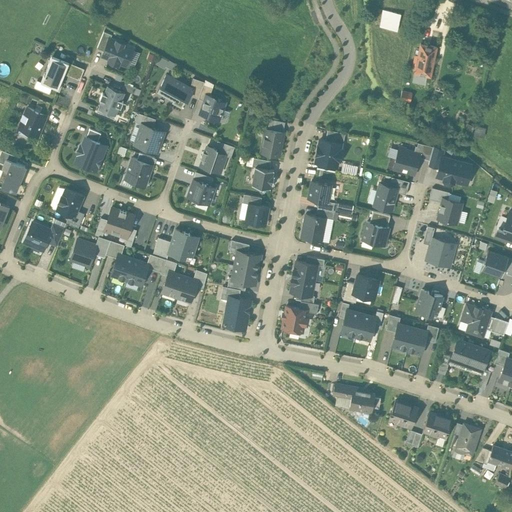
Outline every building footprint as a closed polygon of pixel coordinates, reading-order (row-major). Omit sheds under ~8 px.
[(390,11),(382,9),(378,26),(386,28),(390,11)] [(401,13),(390,11),(386,28),(397,30),(401,13)] [(110,37),(111,38),(112,34),(104,31),(97,47),(105,50),(110,37)] [(111,38),(110,37),(105,50),(103,55),(109,58),(109,59),(119,63),(119,62),(126,65),(133,47),(111,38)] [(437,46),(421,43),(414,72),(430,76),(437,46)] [(48,64),(48,65),(51,58),(68,65),(69,62),(52,55),(48,64)] [(156,63),(171,67),(173,60),(158,56),(156,63)] [(68,65),(51,58),(48,65),(49,65),(45,74),(42,81),(52,85),(52,86),(58,89),(62,81),(60,80),(63,73),(65,74),(68,65)] [(84,68),(69,62),(68,65),(65,74),(80,80),(84,68)] [(190,86),(167,73),(161,84),(157,92),(173,100),(172,102),(182,107),(186,100),(185,99),(186,98),(188,98),(190,95),(193,88),(190,86)] [(41,82),(52,86),(52,85),(42,81),(45,74),(44,74),(41,82)] [(205,81),(193,77),(190,86),(193,88),(190,95),(199,98),(204,84),(205,81)] [(64,82),(62,81),(58,89),(52,86),(51,88),(60,92),(64,82)] [(125,83),(123,88),(134,93),(136,87),(125,83)] [(213,87),(204,84),(199,98),(204,100),(206,94),(210,95),(213,87)] [(102,99),(98,108),(116,114),(119,106),(121,107),(124,101),(121,100),(125,92),(108,85),(104,93),(102,92),(100,99),(102,99)] [(412,93),(402,91),(400,99),(410,101),(412,93)] [(210,95),(206,94),(204,100),(200,113),(219,119),(225,101),(210,95)] [(50,103),(39,98),(37,104),(42,106),(48,108),(50,103)] [(40,112),(27,107),(25,113),(24,113),(25,114),(22,120),(21,120),(21,121),(22,121),(19,127),(38,135),(46,114),(45,114),(48,108),(42,106),(40,112)] [(142,123),(153,127),(156,118),(139,112),(136,121),(141,124),(142,123)] [(141,124),(135,143),(157,152),(164,131),(153,127),(142,123),(141,124)] [(101,132),(90,128),(86,136),(98,141),(101,132)] [(283,131),(266,128),(265,136),(264,136),(265,137),(263,138),(262,141),(263,143),(265,145),(263,152),(278,155),(283,131)] [(345,132),(327,129),(325,139),(341,142),(343,142),(345,132)] [(86,136),(82,145),(81,145),(78,153),(79,154),(75,161),(83,164),(82,165),(89,168),(89,167),(96,170),(98,165),(99,165),(101,159),(103,154),(96,151),(100,142),(98,141),(86,136)] [(325,139),(320,138),(319,145),(318,144),(316,155),(317,155),(316,162),(337,166),(338,160),(340,160),(342,148),(340,148),(341,142),(325,139)] [(226,155),(231,157),(235,146),(218,140),(215,148),(217,148),(216,151),(226,155)] [(433,146),(418,142),(417,146),(416,145),(414,153),(420,154),(419,157),(429,160),(433,146)] [(203,158),(201,164),(220,171),(226,155),(216,151),(217,148),(215,148),(208,145),(205,151),(203,151),(201,157),(203,158)] [(428,164),(439,167),(442,156),(443,156),(444,151),(433,146),(429,160),(428,164)] [(18,156),(2,149),(0,153),(0,161),(5,164),(7,158),(16,162),(18,156)] [(414,153),(398,149),(394,166),(400,168),(400,170),(414,174),(419,157),(420,154),(414,153)] [(139,152),(137,159),(152,164),(155,157),(139,152)] [(439,167),(437,175),(444,177),(443,178),(445,181),(451,183),(454,181),(455,180),(462,181),(464,173),(466,174),(469,173),(471,166),(469,163),(443,156),(442,156),(439,167)] [(137,159),(132,157),(131,161),(130,161),(126,174),(126,175),(125,177),(134,180),(145,184),(152,164),(137,159)] [(271,160),(254,157),(252,165),(255,166),(270,168),(271,160)] [(16,162),(7,158),(5,164),(0,174),(0,185),(15,191),(25,165),(16,162)] [(343,161),(341,170),(356,173),(357,164),(343,161)] [(270,168),(255,166),(253,177),(255,177),(254,184),(270,188),(271,184),(273,184),(275,175),(273,174),(274,169),(270,168)] [(131,187),(134,180),(125,177),(126,175),(124,174),(120,183),(131,187)] [(409,181),(392,176),(390,185),(397,187),(396,191),(406,194),(409,181)] [(215,186),(205,182),(193,178),(187,195),(209,203),(215,186)] [(312,180),(308,198),(319,200),(328,201),(331,184),(312,180)] [(380,182),(374,204),(391,209),(396,191),(397,187),(390,185),(380,182)] [(60,202),(57,208),(70,214),(74,216),(77,209),(83,195),(66,187),(63,194),(62,194),(58,201),(60,202)] [(450,191),(432,187),(429,199),(441,202),(443,197),(448,198),(450,191)] [(493,199),(496,190),(491,188),(488,197),(493,199)] [(262,197),(244,193),(242,202),(249,203),(260,205),(262,197)] [(448,198),(443,197),(441,202),(437,218),(456,223),(462,202),(448,198)] [(328,201),(319,200),(317,207),(335,211),(337,202),(328,201)] [(260,205),(249,203),(246,220),(250,221),(252,223),(255,224),(257,222),(265,224),(269,206),(260,205)] [(112,206),(104,229),(127,237),(135,214),(112,206)] [(335,211),(317,207),(316,215),(326,217),(333,219),(335,211)] [(84,213),(77,209),(74,216),(70,214),(66,221),(79,226),(84,213)] [(390,215),(373,210),(370,222),(387,227),(390,215)] [(511,210),(509,210),(503,228),(498,227),(495,235),(511,241),(511,240),(511,210)] [(316,215),(306,213),(301,237),(321,241),(326,217),(316,215)] [(32,221),(24,241),(43,249),(47,240),(52,229),(51,228),(32,221)] [(367,221),(362,238),(384,244),(389,227),(387,227),(370,222),(367,221)] [(52,229),(47,240),(57,244),(64,228),(54,223),(51,228),(52,229)] [(198,237),(189,235),(190,233),(176,229),(168,251),(185,257),(187,252),(193,254),(198,237)] [(106,253),(110,239),(99,235),(96,243),(97,244),(94,252),(104,256),(106,253)] [(454,245),(453,242),(432,236),(426,260),(447,265),(451,251),(451,250),(453,248),(454,245)] [(78,237),(70,258),(89,264),(94,252),(97,244),(96,243),(78,237)] [(151,238),(147,250),(152,251),(156,239),(151,238)] [(110,239),(106,253),(116,257),(118,252),(121,254),(125,244),(110,239)] [(249,244),(232,239),(229,251),(237,253),(238,250),(248,252),(249,244)] [(508,256),(489,249),(489,251),(489,249),(488,249),(482,266),(482,269),(501,276),(508,256)] [(248,252),(238,250),(237,253),(235,265),(257,269),(259,258),(255,253),(248,252)] [(111,273),(126,279),(134,258),(121,254),(118,252),(116,257),(111,273)] [(161,271),(166,258),(150,253),(147,262),(149,263),(148,267),(161,271)] [(325,259),(307,255),(306,262),(318,264),(323,265),(325,259)] [(477,256),(474,269),(481,270),(483,258),(477,256)] [(147,262),(134,258),(126,279),(142,284),(148,267),(149,263),(147,262)] [(166,258),(161,271),(160,273),(167,275),(169,270),(174,272),(177,262),(166,258)] [(306,262),(296,260),(295,268),(293,268),(292,275),(315,280),(318,264),(306,262)] [(257,269),(235,265),(233,277),(232,280),(246,282),(249,283),(255,280),(257,269)] [(197,268),(193,278),(198,280),(196,285),(203,287),(207,272),(197,268)] [(162,291),(176,296),(184,275),(174,272),(169,270),(167,275),(162,291)] [(355,283),(353,292),(358,294),(374,298),(379,280),(358,274),(355,283)] [(193,278),(184,275),(176,296),(191,300),(196,285),(198,280),(193,278)] [(315,280),(292,275),(291,283),(292,283),(290,291),(297,292),(312,295),(315,280)] [(246,282),(232,280),(233,277),(229,276),(227,286),(241,289),(245,290),(246,282)] [(356,302),(358,294),(353,292),(355,283),(347,281),(343,299),(356,302)] [(227,286),(223,285),(220,298),(231,300),(232,296),(239,298),(241,289),(227,286)] [(430,291),(422,289),(415,310),(427,314),(428,314),(436,316),(440,305),(443,295),(434,292),(433,294),(429,293),(430,291)] [(312,295),(297,292),(296,299),(301,300),(313,302),(315,295),(312,295)] [(239,298),(232,296),(231,300),(229,310),(226,313),(223,324),(245,328),(251,300),(239,298)] [(313,302),(301,300),(299,308),(307,309),(306,311),(317,313),(319,303),(313,302)] [(347,308),(348,309),(349,303),(342,301),(338,316),(344,318),(347,308)] [(482,335),(485,328),(489,316),(491,311),(466,303),(461,319),(468,321),(469,324),(466,330),(482,335)] [(299,308),(286,305),(282,327),(291,328),(290,331),(299,333),(300,330),(302,330),(304,323),(305,324),(306,317),(305,317),(306,311),(307,309),(299,308)] [(341,332),(355,336),(362,312),(348,309),(347,308),(344,318),(341,332)] [(376,316),(374,325),(382,327),(386,313),(377,310),(375,316),(376,316)] [(375,316),(362,312),(355,336),(370,339),(374,325),(376,316),(375,316)] [(398,322),(399,322),(401,316),(390,313),(386,329),(396,331),(398,322)] [(485,328),(491,330),(494,318),(489,316),(485,328)] [(495,317),(494,318),(491,330),(503,334),(508,321),(495,317)] [(392,345),(407,349),(413,326),(399,322),(398,322),(396,331),(392,345)] [(427,330),(425,339),(435,341),(439,327),(428,324),(427,330)] [(427,330),(413,326),(407,349),(421,353),(425,339),(427,330)] [(489,342),(498,346),(500,340),(491,337),(489,342)] [(473,345),(458,339),(452,356),(467,361),(473,345)] [(489,350),(473,345),(467,361),(483,367),(489,350)] [(506,355),(508,355),(509,351),(498,347),(493,361),(502,364),(506,355)] [(450,356),(444,354),(441,361),(447,363),(450,356)] [(497,379),(511,384),(511,381),(511,357),(508,355),(506,355),(502,364),(497,379)] [(490,371),(485,369),(482,376),(488,378),(490,371)] [(376,393),(361,390),(361,388),(336,384),(334,396),(353,399),(351,409),(371,412),(373,402),(375,403),(376,393)] [(416,407),(395,401),(389,421),(411,427),(416,407)] [(451,417),(428,410),(422,429),(445,436),(451,417)] [(458,422),(454,433),(459,435),(463,424),(458,422)] [(481,429),(464,423),(463,424),(459,435),(455,449),(458,450),(457,451),(461,452),(462,451),(472,454),(481,429)] [(410,430),(406,443),(411,445),(416,431),(410,430)] [(421,433),(416,431),(411,445),(417,446),(421,433)] [(511,464),(511,450),(493,444),(491,450),(487,459),(489,460),(511,468),(511,465),(511,464)] [(483,447),(475,459),(488,464),(489,460),(487,459),(491,450),(483,447)] [(509,478),(500,473),(496,483),(505,487),(509,478)]
